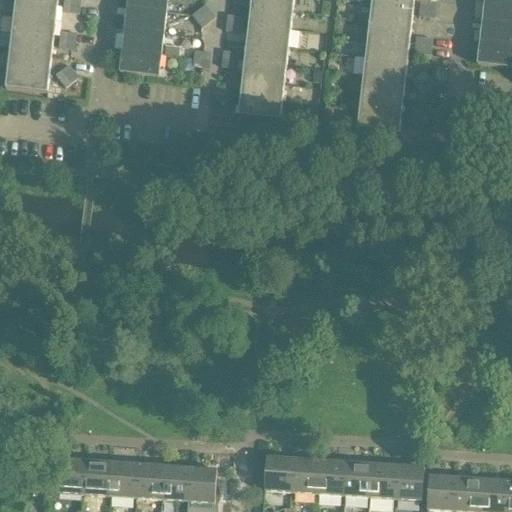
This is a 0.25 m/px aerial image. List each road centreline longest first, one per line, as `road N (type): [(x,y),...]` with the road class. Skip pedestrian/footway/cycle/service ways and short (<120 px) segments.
road 1 (residential): [(511,103),(457,98),(469,0)]
road 2 (residential): [(90,138),(107,0)]
